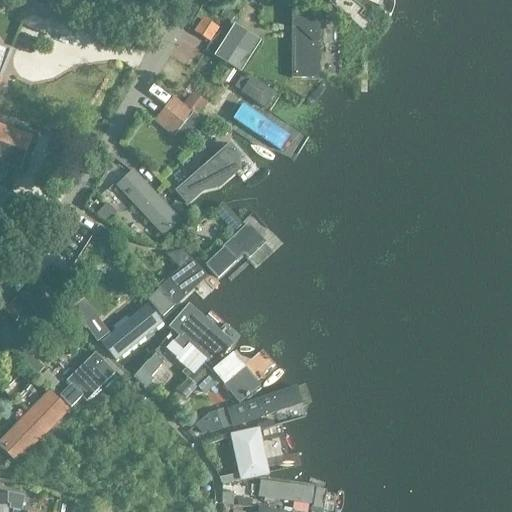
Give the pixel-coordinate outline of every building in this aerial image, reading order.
[(49,36),(58,14),(25,0),(24,0),(24,1),(15,21),(49,36)] [(318,5),(291,5),(291,28),(292,28),(292,36),(291,36),(291,78),(311,78),(318,72),(318,5)] [(324,13),(324,22),(335,22),(335,14),(324,13)] [(203,18),(196,32),(211,40),(218,26),(203,18)] [(231,56),(245,32),(233,25),(213,56),(234,69),(239,61),(231,56)] [(219,76),(235,85),(241,73),(225,64),(219,76)] [(241,92),(248,82),(241,77),(234,87),(241,92)] [(253,81),(250,79),(248,82),(241,92),(264,108),(273,95),(267,90),(270,86),(261,80),(253,81)] [(190,97),(183,105),(196,115),(203,106),(190,97)] [(183,145),(201,122),(196,118),(175,101),(157,124),(183,145)] [(290,138),(242,105),(233,119),(280,152),(290,138)] [(0,163),(18,170),(30,136),(0,125),(0,163)] [(239,157),(230,146),(176,192),(187,204),(200,192),(218,188),(238,170),(235,167),(236,160),(239,157)] [(132,172),(117,186),(163,236),(178,221),(132,172)] [(6,193),(0,205),(0,218),(11,224),(22,201),(6,193)] [(115,213),(106,204),(96,214),(107,221),(115,213)] [(222,204),(214,211),(233,231),(240,224),(222,204)] [(247,224),(206,266),(218,278),(235,261),(239,266),(263,242),(247,224)] [(180,252),(168,256),(178,266),(186,259),(180,252)] [(190,260),(147,301),(163,317),(205,276),(190,260)] [(52,308),(30,284),(18,295),(40,319),(52,308)] [(70,295),(69,305),(81,307),(82,296),(70,295)] [(115,331),(100,343),(115,361),(161,322),(146,304),(127,319),(125,317),(112,328),(115,331)] [(232,345),(188,306),(169,327),(213,366),(232,345)] [(90,312),(80,319),(96,341),(106,334),(90,312)] [(23,346),(4,329),(0,333),(0,345),(13,357),(23,346)] [(70,386),(59,397),(70,408),(81,397),(85,401),(113,373),(94,353),(65,382),(70,386)] [(232,355),(212,372),(239,403),(259,386),(232,355)] [(188,379),(196,387),(207,376),(209,373),(202,366),(188,379)] [(140,370),(135,376),(147,386),(152,380),(140,370)] [(215,384),(207,376),(196,387),(204,395),(215,384)] [(187,380),(177,391),(185,399),(195,388),(187,380)] [(295,387),(227,410),(232,427),(301,403),(295,387)] [(48,393),(0,442),(0,446),(16,462),(66,410),(48,393)] [(228,427),(222,410),(208,414),(195,426),(202,434),(207,430),(209,433),(228,427)] [(256,430),(232,435),(243,481),(266,476),(256,430)] [(230,473),(217,475),(220,485),(231,483),(230,473)] [(314,490),(260,482),(258,497),(311,505),(314,490)] [(6,493),(6,504),(9,505),(9,508),(16,511),(19,496),(6,493)] [(232,493),(221,493),(220,507),(231,507),(232,493)] [(250,499),(240,498),(238,498),(238,507),(249,508),(250,499)]
